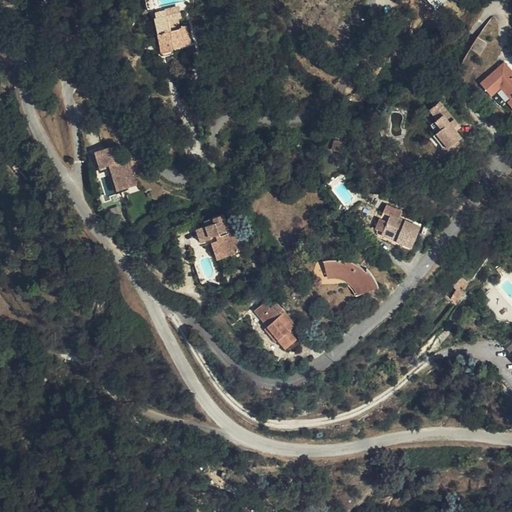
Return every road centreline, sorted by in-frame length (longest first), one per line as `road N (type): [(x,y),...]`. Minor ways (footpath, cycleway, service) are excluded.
road 1 (residential): [(511,439),(420,435),(327,449),(270,447),(230,428),(35,123),(27,96)]
road 2 (unknown): [(167,335),(191,337),(264,389),(298,384),(403,300),(511,151)]
road 3 (unknown): [(167,335),(229,410),(267,425),(367,414),(471,348),(511,356)]
